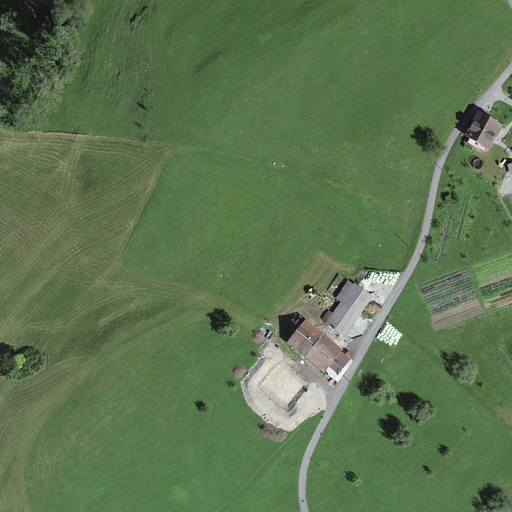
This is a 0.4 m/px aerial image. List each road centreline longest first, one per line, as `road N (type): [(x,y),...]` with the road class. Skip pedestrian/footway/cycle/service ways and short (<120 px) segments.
road 1 (residential): [(341,389),(419,248),(450,141),(511,67)]
road 2 (residential): [(341,389),(302,472),(304,511)]
